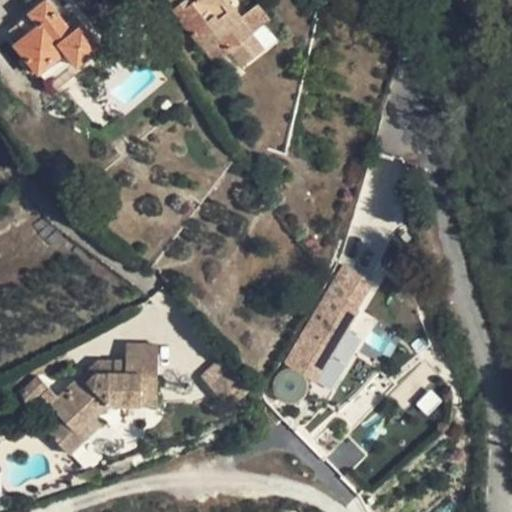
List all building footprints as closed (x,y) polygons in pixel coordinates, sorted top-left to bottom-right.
[(37,69),(40,72),(68,50),(76,60),(79,64),(103,45),(78,14),(68,23),(49,0),(45,0),(19,22),(28,34),(20,41),(17,43),(29,59),(25,63),(32,72),(37,69)] [(220,40),(230,52),(254,32),(241,16),(229,1),(229,0),(196,0),(194,2),(192,0),(184,0),(173,9),(207,51),(220,40)] [(241,16),(254,32),(262,26),(249,10),(241,16)] [(28,34),(19,22),(10,28),(20,41),(28,34)] [(254,32),(230,52),(241,65),(265,46),(254,32)] [(48,83),(76,60),(68,50),(40,72),(48,83)] [(327,292),(285,361),(312,378),(354,308),(327,292)] [(109,404),(122,404),(158,404),(159,345),(127,344),(127,360),(114,360),(114,373),(97,373),(90,380),(83,373),(51,405),(63,417),(49,431),(71,453),(102,423),(96,416),(109,404)] [(98,359),(83,373),(90,380),(97,373),(98,359)] [(98,359),(97,373),(114,373),(114,360),(98,359)] [(214,363),(200,374),(219,398),(233,387),(214,363)] [(292,408),(293,401),(290,402),(286,401),(281,398),(279,406),(292,408)] [(102,423),(122,404),(109,404),(96,416),(102,423)]
